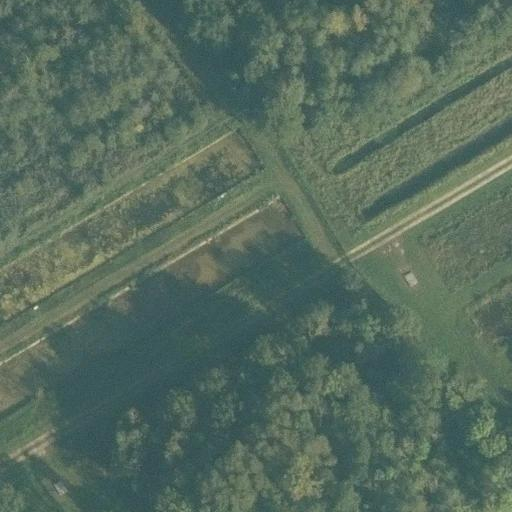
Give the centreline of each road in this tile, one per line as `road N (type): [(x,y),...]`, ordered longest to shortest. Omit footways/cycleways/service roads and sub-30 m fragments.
road 1 (unclassified): [(0,470),(333,267)]
road 2 (unclassified): [(333,267),(259,141),(140,0)]
road 3 (unclassified): [(333,267),(511,158)]
